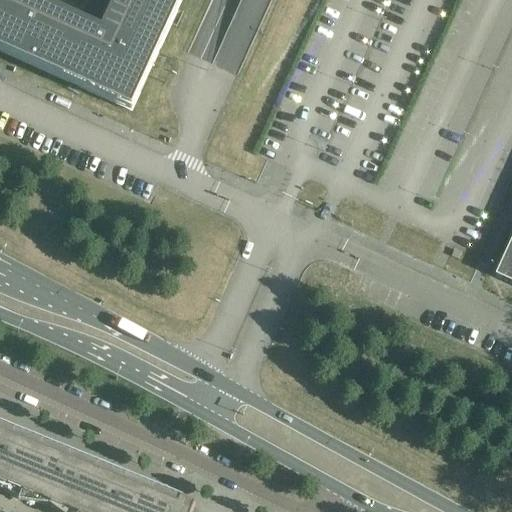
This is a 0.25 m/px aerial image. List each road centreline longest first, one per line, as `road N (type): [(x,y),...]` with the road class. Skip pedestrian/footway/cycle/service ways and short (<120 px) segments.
road 1 (primary): [(454,511),(0,268)]
road 2 (primary): [(0,315),(347,492)]
road 3 (residential): [(233,480),(0,366)]
